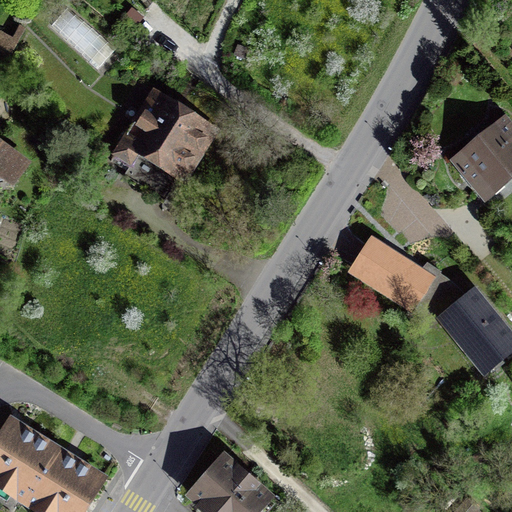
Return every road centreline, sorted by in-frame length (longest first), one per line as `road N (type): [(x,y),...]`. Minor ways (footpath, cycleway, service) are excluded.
road 1 (residential): [(157,470),(353,161),(443,0)]
road 2 (unknown): [(353,161),(206,56),(234,0)]
road 3 (residential): [(157,470),(35,394),(0,398)]
